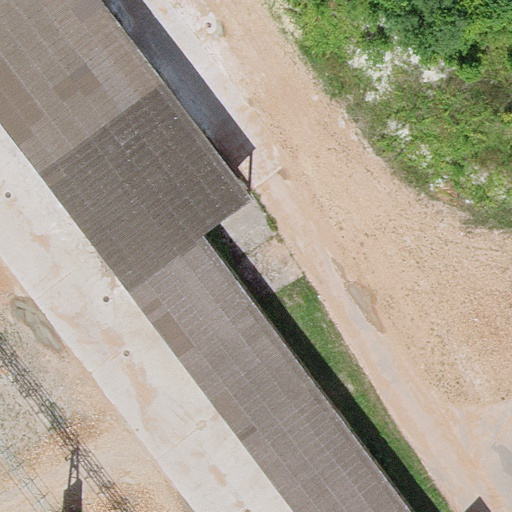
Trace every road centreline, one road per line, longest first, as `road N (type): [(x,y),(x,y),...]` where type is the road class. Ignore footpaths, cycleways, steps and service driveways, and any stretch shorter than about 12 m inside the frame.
road 1 (track): [(501,511),(232,0)]
road 2 (track): [(232,511),(0,197)]
